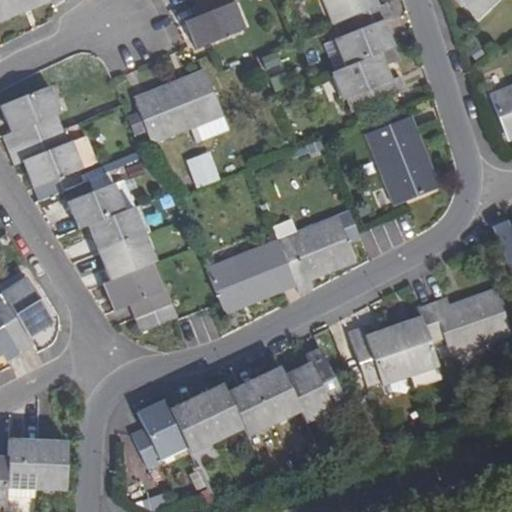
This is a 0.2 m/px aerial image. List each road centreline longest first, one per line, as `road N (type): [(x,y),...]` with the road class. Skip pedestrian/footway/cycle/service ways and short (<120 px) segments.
road 1 (residential): [(465,201),(439,239),(220,354),(121,380)]
road 2 (residential): [(417,0),(469,160),(465,201)]
road 3 (residential): [(0,180),(97,350)]
road 4 (unclassified): [(368,511),(511,472)]
road 5 (residential): [(123,9),(0,79)]
road 6 (residential): [(121,380),(88,461),(86,511)]
